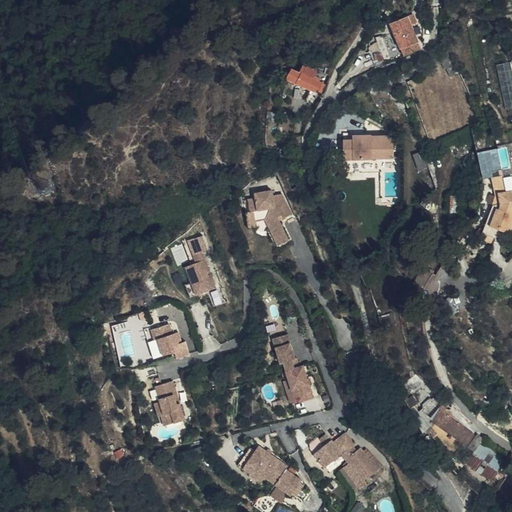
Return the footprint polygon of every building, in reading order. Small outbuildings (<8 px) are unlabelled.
[(413,14),(393,21),(404,55),(421,49),(413,23),(416,22),(413,14)] [(511,53),(511,47),(489,51),(511,168),(511,53)] [(384,60),(379,48),(370,52),(374,64),(384,60)] [(452,74),(458,71),(448,52),(444,56),(442,59),(446,69),(449,68),(452,74)] [(320,62),(307,55),(303,62),(298,59),(296,58),(290,68),(299,73),(315,81),(323,85),(328,75),(326,74),(317,69),(320,62)] [(323,85),(315,81),(311,90),(318,93),(323,85)] [(343,132),(343,159),(371,160),(371,158),(392,158),(392,130),(378,130),(378,137),(374,137),(374,136),(352,136),(352,132),(343,132)] [(478,153),(474,153),(478,172),(480,172),(483,187),(505,182),(498,147),(478,152),(478,153)] [(423,151),(415,153),(419,169),(427,167),(423,151)] [(291,154),(290,154),(281,155),(281,162),(292,160),(291,154)] [(511,186),(496,190),(499,202),(497,210),(493,209),(488,224),(498,227),(509,231),(511,221),(511,186)] [(237,201),(238,205),(241,204),(244,210),(248,208),(251,218),(263,215),(265,221),(275,238),(285,233),(274,211),(279,210),(280,213),(288,210),(277,187),(268,190),(266,187),(251,192),(252,196),(237,201)] [(431,194),(423,201),(436,210),(440,200),(431,194)] [(497,210),(499,202),(489,204),(479,232),(495,237),(498,227),(488,224),(493,209),(497,210)] [(241,204),(238,205),(246,229),(265,221),(263,215),(251,218),(248,208),(244,210),(241,204)] [(185,264),(190,279),(195,291),(217,283),(203,247),(208,245),(203,233),(188,239),(196,260),(185,264)] [(195,291),(190,279),(185,280),(189,293),(195,291)] [(169,320),(152,324),(155,335),(159,334),(163,351),(173,348),(175,354),(190,351),(187,338),(183,339),(179,340),(176,329),(172,330),(169,320)] [(155,335),(152,324),(152,321),(144,323),(147,337),(152,336),(156,353),(163,351),(159,334),(155,335)] [(286,362),(289,371),(294,388),(297,387),(301,401),(314,397),(305,366),(302,367),(300,359),(298,359),(291,335),(277,339),(280,347),(275,349),(281,364),(286,362)] [(294,388),(289,371),(284,373),(293,403),(301,401),(297,387),(294,388)] [(185,416),(181,400),(177,401),(174,391),(178,391),(174,377),(157,383),(161,398),(165,410),(162,411),(165,422),(185,416)] [(157,412),(162,411),(165,410),(161,398),(154,400),(157,412)] [(432,419),(447,405),(436,398),(424,409),(432,419)] [(481,439),(484,435),(479,431),(477,434),(475,432),(476,430),(449,410),(439,422),(474,448),(466,459),(491,479),(507,459),(481,439)] [(331,433),(327,436),(331,442),(328,444),(317,453),(328,468),(343,455),(351,464),(365,480),(383,466),(370,451),(367,453),(362,447),(358,450),(353,445),(355,443),(346,432),(336,440),(331,433)] [(260,445),(257,450),(248,463),(266,477),(293,495),(294,493),(302,482),(304,480),(288,469),(290,465),(260,445)] [(248,463),(257,450),(252,447),(239,465),(263,481),(266,477),(248,463)] [(360,485),(365,480),(351,464),(346,468),(360,485)] [(307,486),(302,482),(294,493),(300,497),(307,486)]
